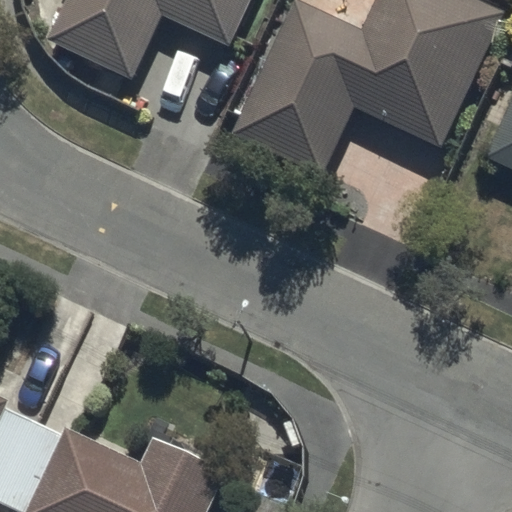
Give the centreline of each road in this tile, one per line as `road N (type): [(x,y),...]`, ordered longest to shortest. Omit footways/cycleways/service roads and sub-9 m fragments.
road 1 (residential): [(0,144),(471,391)]
road 2 (residential): [(471,391),(414,511)]
